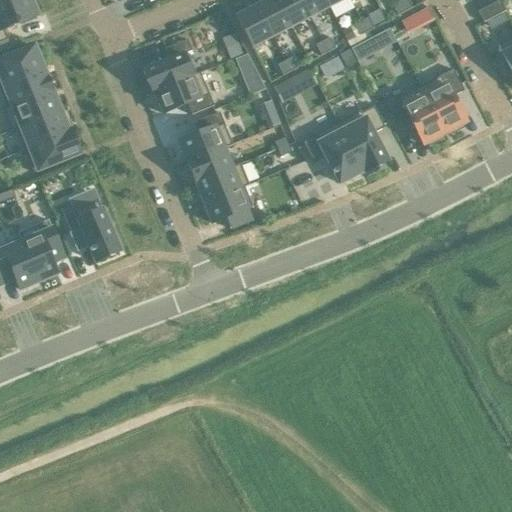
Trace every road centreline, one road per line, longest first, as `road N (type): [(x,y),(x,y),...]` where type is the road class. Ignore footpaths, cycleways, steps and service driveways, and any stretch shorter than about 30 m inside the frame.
road 1 (residential): [(210,291),(396,219),(511,161)]
road 2 (residential): [(210,291),(108,38)]
road 3 (residential): [(0,373),(210,291)]
road 4 (residential): [(511,128),(443,0)]
